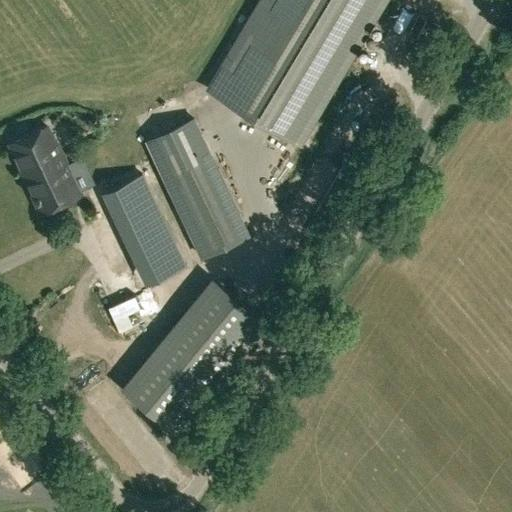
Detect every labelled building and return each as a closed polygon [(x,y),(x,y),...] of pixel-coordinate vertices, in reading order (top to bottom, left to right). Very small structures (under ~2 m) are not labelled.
[(298,144),(386,0),(265,0),(210,90),(298,144)] [(147,141),(191,237),(200,256),(247,234),(195,119),(147,141)] [(38,197),(40,201),(40,200),(44,210),(42,211),(43,212),(83,193),(58,142),(57,142),(49,125),(12,142),(26,173),(27,172),(31,180),(28,181),(36,197),(38,196),(38,197)] [(211,278),(121,386),(178,433),(267,325),(211,278)] [(154,281),(122,305),(145,336),(177,313),(154,281)] [(0,414),(0,458),(22,486),(44,468),(21,440),(0,414)]
